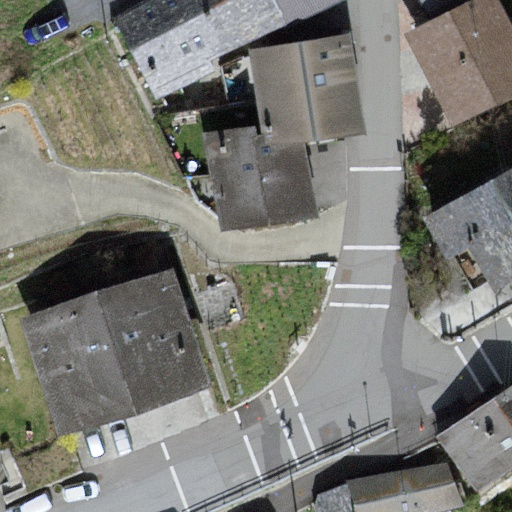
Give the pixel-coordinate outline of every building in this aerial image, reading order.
[(329,0),(141,0),(112,16),(150,95),(329,0)] [(463,0),(428,18),(402,31),(452,124),(511,92),(511,28),(499,0),(463,0)] [(463,0),(418,0),(428,18),(463,0)] [(359,128),(347,30),(248,48),(259,121),(260,132),(300,126),(302,140),(359,128)] [(302,140),(300,126),(260,132),(259,121),(203,130),(220,229),(318,213),(302,140)] [(511,169),(433,215),(452,248),(472,237),(498,282),(511,274),(511,169)] [(173,272),(21,316),(55,430),(207,386),(173,272)] [(511,389),(442,434),(479,485),(511,463),(511,389)] [(316,507),(316,511),(411,511),(462,501),(445,462),(349,479),(320,493),(316,507)]
